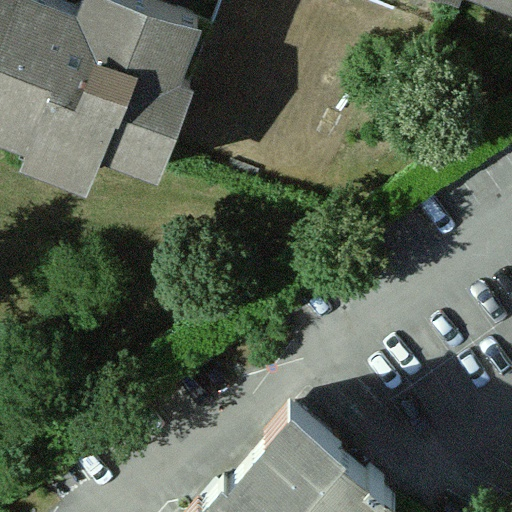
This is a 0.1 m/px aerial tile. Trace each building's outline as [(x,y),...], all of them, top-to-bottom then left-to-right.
[(159,157),(192,75),(178,70),(158,62),(179,7),(161,0),(83,0),(83,1),(81,0),(0,0),(0,101),(42,118),(36,136),(91,157),(101,135),(159,157)] [(178,70),(199,14),(179,7),(158,62),(178,70)] [(0,122),(36,136),(42,118),(0,101),(0,122)] [(36,136),(30,151),(85,171),(91,157),(36,136)] [(264,426),(271,432),(279,439),(305,409),(289,396),(264,426)] [(381,511),(396,496),(342,448),(345,443),(305,409),(279,439),(271,432),(235,476),(228,471),(205,496),(213,504),(206,511),(381,511)] [(198,491),(180,511),(206,511),(213,504),(205,496),(198,491)]
